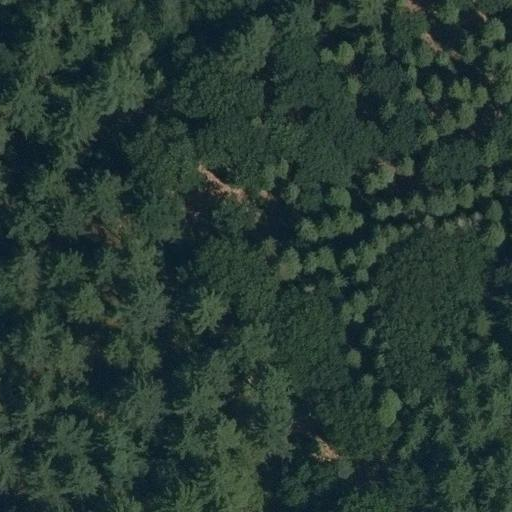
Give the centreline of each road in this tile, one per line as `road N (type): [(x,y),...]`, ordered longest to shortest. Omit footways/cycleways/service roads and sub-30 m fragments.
road 1 (track): [(0,52),(79,92),(145,153),(374,488),(375,511)]
road 2 (track): [(238,291),(511,219)]
